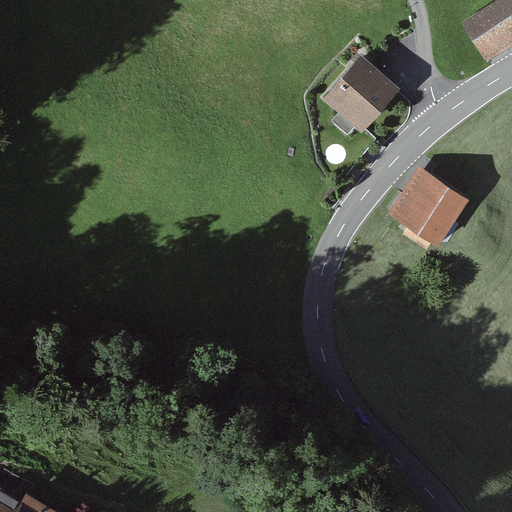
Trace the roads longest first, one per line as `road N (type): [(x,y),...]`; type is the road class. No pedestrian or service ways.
road 1 (tertiary): [(444,511),(337,390),(317,333),(319,298),(337,239),(393,163),(438,118),(511,72)]
road 2 (track): [(438,118),(421,66),(414,0)]
